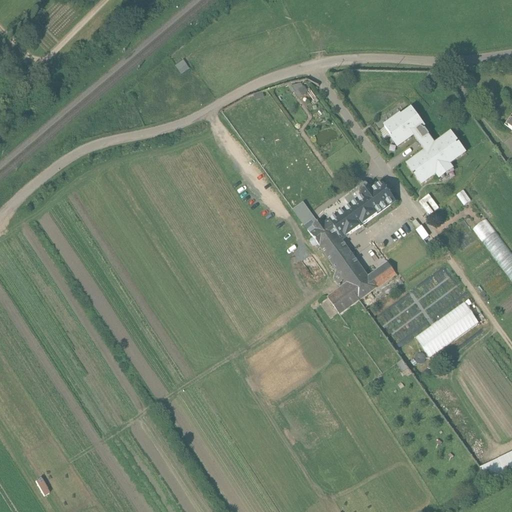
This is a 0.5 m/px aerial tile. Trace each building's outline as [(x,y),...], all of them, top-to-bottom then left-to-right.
[(186,61),(177,65),(181,73),(190,69),(186,61)] [(308,92),(301,83),(289,86),(299,100),(308,92)] [(449,165),(465,153),(459,144),(456,146),(455,144),(457,142),(451,133),(435,145),(428,136),(429,135),(425,130),(424,130),(422,128),(424,127),(411,109),(401,117),(400,115),(384,127),(391,136),(392,135),(393,137),(390,139),(400,146),(411,138),(410,137),(413,135),(425,152),(407,165),(421,185),(436,174),(440,180),(454,171),(449,165)] [(394,202),(381,184),(371,191),(366,184),(362,183),(358,186),(358,190),(358,191),(345,200),(349,207),(329,222),(342,240),(394,202)] [(471,201),(463,191),(456,196),(464,206),(471,201)] [(430,215),(441,207),(431,193),(420,201),(430,215)] [(292,210),(308,231),(318,224),(303,203),(292,210)] [(511,254),(486,220),(473,230),(511,283),(511,254)] [(341,240),(342,240),(329,222),(323,226),(321,222),(318,224),(308,231),(336,270),(333,279),(340,289),(327,299),(338,314),(339,315),(358,301),(375,288),(395,273),(387,263),(367,277),(361,269),(341,240)] [(429,237),(421,227),(416,230),(424,241),(429,237)] [(429,237),(424,241),(429,248),(434,245),(429,237)] [(330,319),(338,314),(327,299),(319,304),(330,319)] [(479,323),(465,302),(413,339),(427,359),(479,323)]
